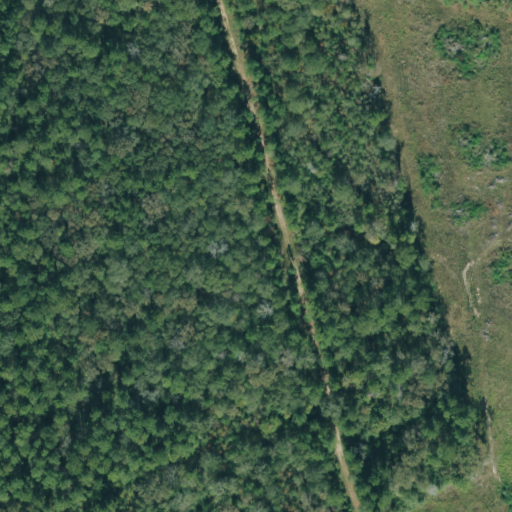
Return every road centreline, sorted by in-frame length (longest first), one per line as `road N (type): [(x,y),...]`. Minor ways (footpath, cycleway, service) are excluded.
road 1 (residential): [(360,511),(220,0)]
road 2 (track): [(52,511),(181,449),(329,405)]
